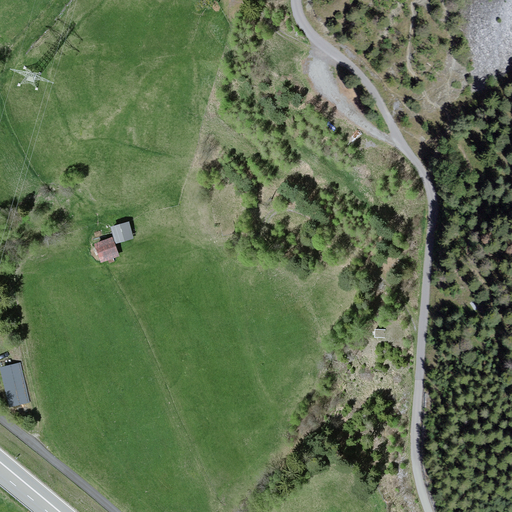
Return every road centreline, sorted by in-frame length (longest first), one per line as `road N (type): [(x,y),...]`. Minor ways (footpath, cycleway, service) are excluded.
road 1 (track): [(430,511),(414,435),(432,198),(423,165),(406,149)]
road 2 (track): [(406,149),(366,82),(306,28),(296,0)]
road 3 (unclassified): [(0,417),(115,511)]
